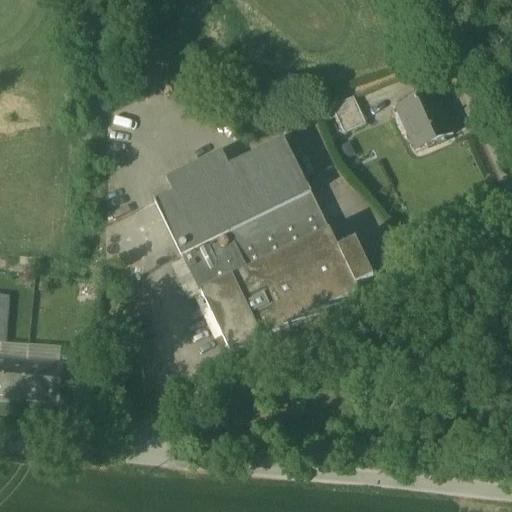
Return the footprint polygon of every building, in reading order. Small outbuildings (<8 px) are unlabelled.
[(448,139),(430,94),(398,107),(408,133),(402,135),(410,155),(448,139)] [(354,101),(333,111),(345,136),(366,126),(354,101)] [(282,142),(153,206),(181,261),(182,261),(182,260),(228,237),(309,196),(282,142)] [(309,196),(228,237),(247,276),(329,235),(309,196)] [(228,237),(182,260),(182,261),(231,360),(359,296),(338,254),(329,235),(247,276),(228,237)] [(355,245),(338,254),(356,290),(373,282),(355,245)] [(57,368),(25,364),(22,402),(35,404),(36,401),(57,403),(58,390),(77,392),(78,368),(79,363),(57,360),(57,368)] [(25,364),(0,361),(0,396),(10,398),(9,401),(22,402),(25,364)] [(92,369),(78,368),(77,392),(90,393),(92,369)]
